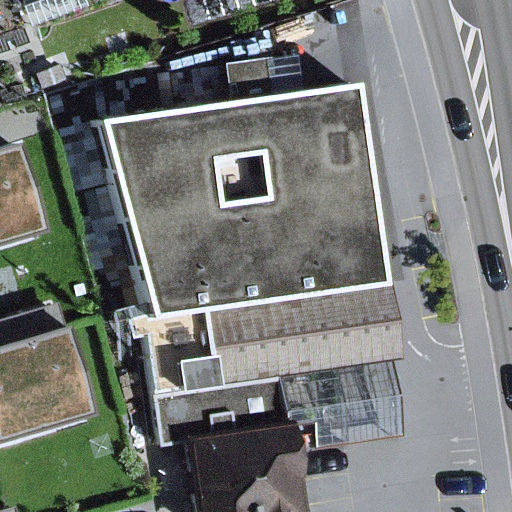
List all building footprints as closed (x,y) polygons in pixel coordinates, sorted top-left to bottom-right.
[(22,26),(14,5),(28,0),(0,0),(0,37),(23,29),(22,26)] [(28,0),(14,5),(22,26),(83,4),(81,0),(28,0)] [(218,65),(224,102),(269,96),(264,59),(218,65)] [(269,96),(224,102),(90,122),(142,318),(367,286),(376,285),(348,84),(269,96)] [(0,243),(36,232),(10,145),(0,147),(0,243)] [(310,450),(398,438),(387,363),(398,361),(387,283),(376,285),(367,286),(375,337),(359,340),(363,365),(274,378),(281,428),(306,424),(310,450)] [(156,445),(182,442),(281,428),(274,378),(363,365),(359,340),(375,337),(367,286),(142,318),(138,319),(156,445)] [(5,318),(0,319),(0,440),(85,416),(54,314),(8,328),(5,318)] [(292,511),(281,428),(182,442),(192,511),(292,511)]
